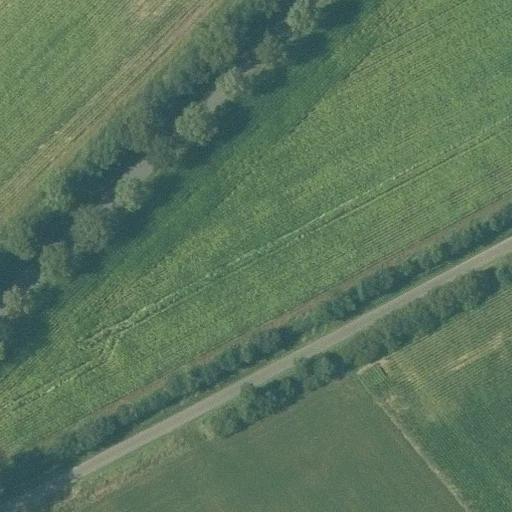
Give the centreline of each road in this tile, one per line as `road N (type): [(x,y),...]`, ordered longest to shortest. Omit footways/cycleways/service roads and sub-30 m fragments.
road 1 (unclassified): [(511,245),(5,511)]
road 2 (unclassified): [(311,0),(0,314)]
